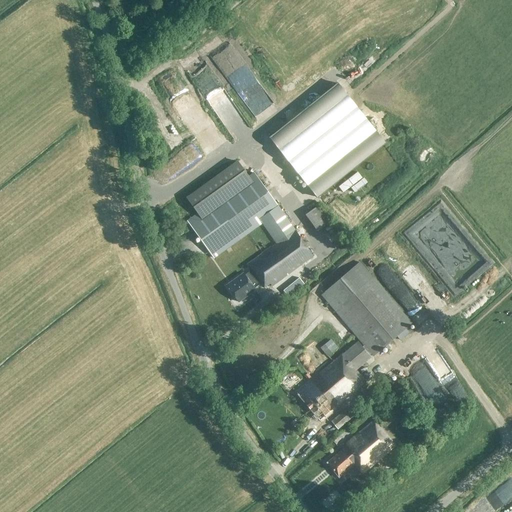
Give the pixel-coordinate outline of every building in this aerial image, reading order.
[(197,55),(185,59),(189,72),(201,68),(197,55)] [(195,86),(209,79),(205,70),(191,76),(195,86)] [(339,82),(269,138),(317,198),(387,142),(339,82)] [(157,141),(163,144),(167,136),(161,133),(157,141)] [(185,168),(199,153),(187,142),(173,157),(185,168)] [(166,176),(181,169),(173,154),(158,162),(166,176)] [(198,214),(187,221),(213,258),(262,224),(276,244),(246,265),(249,269),(250,271),(244,275),(243,273),(226,285),(238,302),(255,290),(254,288),(259,284),(261,286),(263,287),(269,283),(271,286),(313,256),(254,174),(249,178),(238,162),(187,199),(198,214)] [(338,187),(343,193),(362,179),(360,177),(357,172),(338,187)] [(412,240),(441,209),(435,203),(406,234),(412,240)] [(327,223),(317,209),(305,216),(316,231),(327,223)] [(392,244),(384,249),(388,256),(387,257),(392,265),(407,255),(402,248),(396,251),(392,244)] [(365,263),(379,281),(388,275),(373,257),(365,263)] [(361,348),(357,342),(297,394),(320,421),(366,382),(356,370),(370,358),(368,356),(373,352),(375,355),(409,325),(357,264),(323,294),(366,344),(361,348)] [(280,289),(287,298),(309,281),(302,273),(280,289)] [(320,348),(327,357),(344,343),(337,334),(320,348)] [(331,422),(337,430),(354,416),(347,408),(331,422)] [(389,424),(397,418),(392,411),(384,417),(389,424)] [(395,445),(373,420),(340,447),(342,450),(326,463),(338,477),(354,464),(362,474),(395,445)] [(511,477),(491,494),(500,506),(505,503),(502,499),(511,490),(511,477)]
